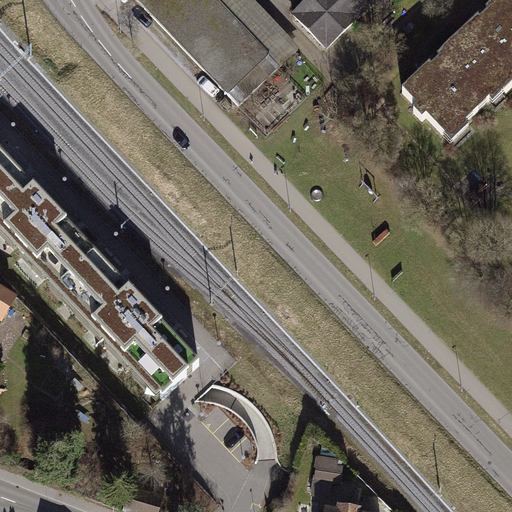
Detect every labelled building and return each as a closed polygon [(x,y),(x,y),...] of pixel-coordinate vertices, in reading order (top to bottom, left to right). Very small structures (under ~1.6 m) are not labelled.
[(277,70),(210,0),(128,0),(234,111),(277,70)] [(304,0),(289,14),(323,50),(377,0),(304,0)] [(446,142),(511,78),(511,0),(491,0),(397,92),(446,142)] [(0,230),(78,313),(116,278),(0,154),(0,230)] [(116,278),(78,313),(163,401),(200,367),(116,278)] [(0,321),(2,323),(18,297),(0,286),(0,321)] [(313,495),(338,497),(341,460),(315,459),(313,495)] [(158,511),(162,499),(133,490),(127,511),(132,511),(158,511)]
